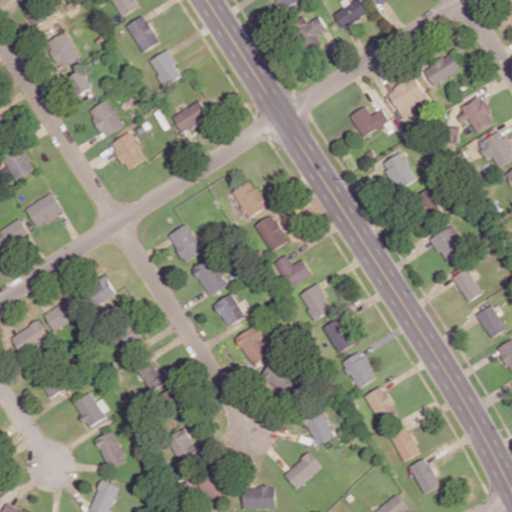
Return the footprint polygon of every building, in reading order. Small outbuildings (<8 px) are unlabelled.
[(35,27),(53,16),(43,0),(38,0),(24,9),(35,27)] [(141,6),(137,0),(114,0),(124,16),(141,6)] [(358,0),(335,10),(342,26),(371,14),(364,0),(358,0)] [(129,23),(143,51),(161,42),(147,14),(129,23)] [(322,42),(317,34),(328,28),(320,15),(308,23),(305,18),(294,24),(309,50),(322,42)] [(64,69),(83,57),(66,31),(47,43),(64,69)] [(185,74),(168,49),(150,60),(167,85),(185,74)] [(425,66),(433,84),(463,70),(454,52),(425,66)] [(71,75),(81,94),(93,87),(84,69),(71,75)] [(389,90),(403,117),(431,102),(417,75),(389,90)] [(463,122),(469,117),(479,132),(496,120),(480,97),(457,113),(463,122)] [(105,136),(125,127),(112,99),(92,108),(105,136)] [(183,131),(212,118),(203,100),(174,113),(183,131)] [(391,120),(383,108),(372,115),(366,105),(351,115),(365,137),(391,120)] [(0,135),(8,132),(2,114),(0,115),(0,135)] [(479,142),(488,158),(493,155),(500,166),(511,159),(511,145),(503,129),(479,142)] [(148,157),(131,131),(113,143),(130,169),(148,157)] [(9,165),(3,169),(8,178),(12,175),(15,180),(37,168),(24,146),(4,158),(9,165)] [(383,164),(401,189),(419,177),(401,151),(383,164)] [(233,191),(250,217),(268,206),(252,179),(233,191)] [(37,225),(65,212),(55,192),(27,205),(37,225)] [(424,202),(433,214),(442,207),(433,195),(424,202)] [(289,242),(275,214),(258,222),(271,250),(289,242)] [(0,246),(1,249),(31,236),(23,218),(0,228),(0,246)] [(205,250),(188,223),(170,234),(186,261),(205,250)] [(468,251),(452,224),(432,236),(447,262),(468,251)] [(314,273),(304,258),(294,264),(287,253),(275,262),(292,288),(314,273)] [(193,268),(212,296),(229,284),(210,257),(193,268)] [(469,301),(483,293),(469,267),(454,276),(469,301)] [(95,305),(117,294),(108,277),(86,288),(95,305)] [(334,309),(320,283),(301,292),(315,319),(334,309)] [(247,316),(233,293),(215,303),(229,326),(247,316)] [(46,310),(53,328),(83,315),(76,298),(46,310)] [(477,313),(492,338),(507,328),(492,304),(477,313)] [(340,352),(357,342),(341,316),(324,326),(340,352)] [(21,352),(51,338),(42,320),(13,334),(21,352)] [(237,336),(254,365),(273,354),(271,351),(276,348),(261,322),(237,336)] [(129,348),(145,337),(136,323),(120,334),(129,348)] [(377,378),(363,350),(344,360),(358,388),(377,378)] [(298,384),(278,360),(264,372),(284,396),(298,384)] [(173,378),(165,367),(160,370),(155,362),(140,371),(154,391),(173,378)] [(50,397),(70,387),(62,372),(43,381),(50,397)] [(366,395),(383,422),(400,412),(383,384),(366,395)] [(97,401),(92,391),(75,401),(89,425),(112,413),(103,398),(97,401)] [(336,435),(322,407),(305,417),(319,444),(336,435)] [(423,451),(409,426),(392,436),(405,461),(423,451)] [(180,460),(199,452),(188,427),(170,435),(180,460)] [(127,461),(116,430),(98,436),(108,467),(127,461)] [(286,473),(300,488),(325,466),(311,451),(286,473)] [(426,493),(442,484),(427,457),(411,465),(426,493)] [(226,494),(226,476),(201,475),(201,494),(226,494)] [(90,509),(97,511),(110,511),(122,487),(104,479),(90,509)] [(246,508),(278,507),(277,485),(245,487),(246,508)] [(374,511),(404,511),(410,507),(397,492),(374,511)] [(28,511),(8,502),(2,511),(28,511)]
